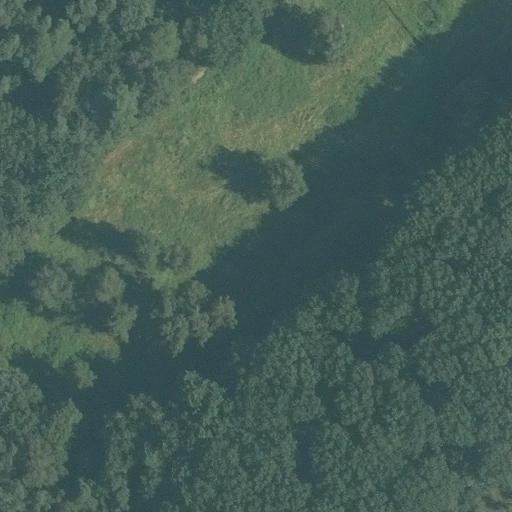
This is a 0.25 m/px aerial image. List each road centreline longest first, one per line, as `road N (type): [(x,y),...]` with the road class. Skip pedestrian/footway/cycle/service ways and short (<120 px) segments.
road 1 (track): [(511,186),(231,447),(201,511)]
road 2 (track): [(0,123),(123,0)]
